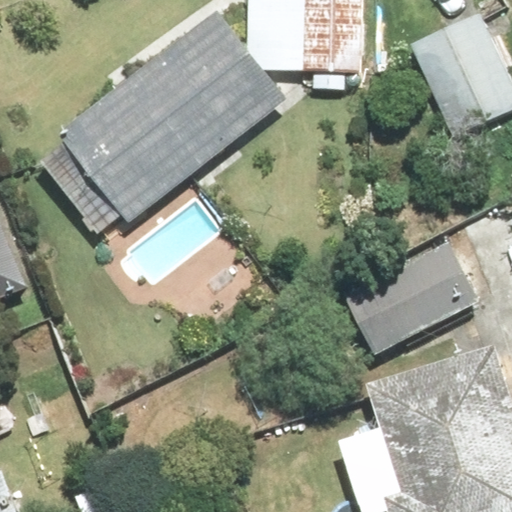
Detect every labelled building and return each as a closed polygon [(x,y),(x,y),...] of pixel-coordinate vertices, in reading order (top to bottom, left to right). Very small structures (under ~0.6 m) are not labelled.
[(216,12),(48,157),(121,241),(289,95),(216,12)] [(511,111),(511,82),(482,19),(411,52),(453,140),(511,111)] [(0,199),(0,299),(35,286),(0,199)] [(511,511),(511,352),(365,391),(397,511),(511,511)] [(36,511),(12,453),(0,457),(0,511),(36,511)]
